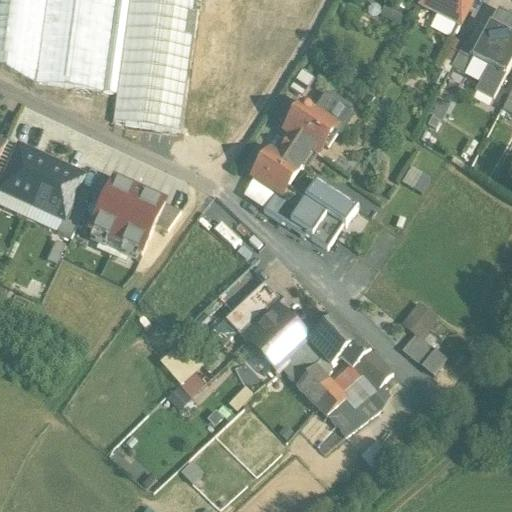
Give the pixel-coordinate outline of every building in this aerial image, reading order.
[(0,0),(0,69),(34,86),(44,0),(0,0)] [(115,0),(44,0),(34,86),(102,95),(115,0)] [(115,0),(102,95),(116,97),(128,0),(115,0)] [(198,0),(128,0),(116,97),(111,125),(181,135),(198,0)] [(203,0),(191,107),(231,112),(243,0),(203,0)] [(474,0),(423,0),(419,8),(460,29),(474,0)] [(505,29),(492,22),(476,53),(472,61),(473,62),(488,70),(505,79),(511,65),(511,18),(505,29)] [(463,47),(453,41),(443,61),(453,66),(463,47)] [(476,53),(463,47),(453,66),(451,70),(465,77),(473,62),(472,61),(476,53)] [(505,79),(488,70),(476,93),(493,102),(505,79)] [(305,94),(314,79),(305,74),(295,88),(305,94)] [(326,101),(316,116),(336,130),(342,133),(352,119),(350,112),(332,100),(326,101)] [(298,117),(300,120),(298,123),(294,121),(285,135),(314,153),(319,156),(336,130),(316,116),(311,113),(310,111),(308,109),(305,108),(302,109),(300,110),(299,112),(298,115),(298,117)] [(314,153),(289,137),(275,157),(300,174),(314,153)] [(5,174),(0,184),(0,195),(31,210),(53,163),(18,147),(5,174)] [(275,157),(270,154),(252,181),(275,197),(282,201),(289,191),(300,174),(275,157)] [(86,179),(53,163),(31,210),(61,225),(64,226),(73,207),(86,179)] [(114,185),(101,179),(90,201),(104,207),(114,185)] [(104,207),(90,236),(141,260),(155,229),(165,209),(114,185),(104,207)] [(275,197),(263,215),(306,243),(307,240),(328,254),(344,230),(346,232),(359,213),(317,186),(306,202),(289,191),(282,201),(275,197)] [(85,212),(73,207),(64,226),(61,225),(57,235),(71,242),(85,212)] [(165,209),(155,229),(167,235),(180,216),(165,209)] [(275,299),(264,288),(225,325),(248,349),(253,344),(262,335),(251,323),(275,299)] [(275,299),(251,323),(262,335),(283,316),(283,317),(288,313),(275,299)] [(419,343),(435,323),(419,310),(403,330),(419,343)] [(262,335),(253,344),(278,371),(308,342),(283,317),(283,316),(262,335)] [(311,345),(309,347),(310,347),(324,362),(331,370),(343,359),(358,345),(336,322),(311,345)] [(237,337),(225,325),(211,338),(223,350),(237,337)] [(308,342),(278,371),(273,374),(271,375),(277,381),(290,368),(289,367),(310,347),(309,347),(311,345),(308,342)] [(358,345),(343,359),(354,369),(369,356),(358,345)] [(310,347),(289,367),(290,368),(304,383),(316,370),(324,362),(310,347)] [(199,370),(182,348),(160,367),(176,388),(199,370)] [(393,379),(369,356),(354,369),(379,393),(380,392),(383,395),(387,391),(384,388),(393,379)] [(331,370),(324,362),(316,370),(326,381),(331,374),(331,370)] [(326,381),(316,370),(304,383),(297,389),(328,420),(341,409),(346,403),(326,381)] [(176,388),(187,403),(202,391),(191,377),(176,388)] [(375,395),(353,413),(353,414),(361,426),(385,407),(375,395)] [(346,403),(341,409),(348,418),(353,414),(353,413),(346,403)] [(341,409),(328,420),(344,438),(361,426),(353,414),(348,418),(341,409)] [(379,444),(365,461),(379,472),(393,455),(379,444)]
